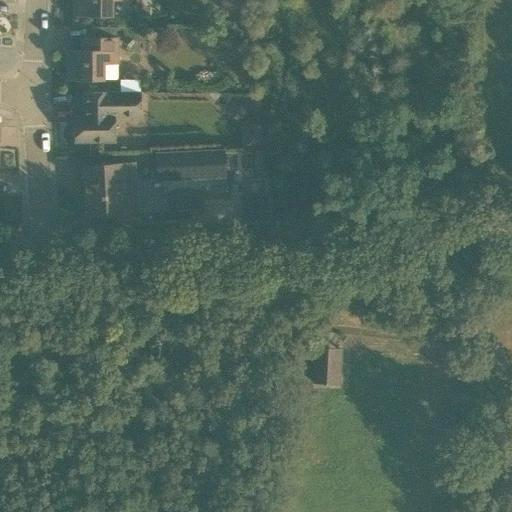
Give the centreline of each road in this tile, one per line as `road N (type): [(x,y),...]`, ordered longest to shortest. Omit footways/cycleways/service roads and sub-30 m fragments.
road 1 (residential): [(41,254),(209,256),(511,223)]
road 2 (residential): [(41,254),(33,95)]
